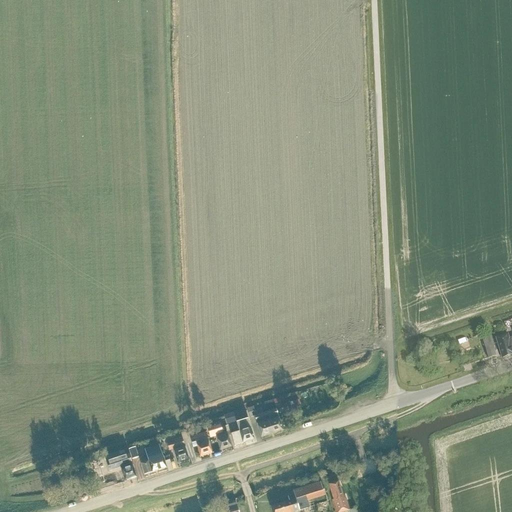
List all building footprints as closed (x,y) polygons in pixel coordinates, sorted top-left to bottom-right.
[(496,338),(502,358),(511,354),(511,338),(510,339),(508,335),(496,338)] [(489,358),(496,356),(491,337),(483,339),(489,358)] [(301,408),(299,400),(292,402),(295,410),(301,408)] [(277,416),(276,410),(274,403),(264,406),(266,413),(254,416),(256,423),(260,438),(282,431),(278,416),(277,416)] [(247,418),(244,409),(232,413),(235,422),(247,418)] [(234,446),(254,440),(247,419),(236,423),(239,432),(230,435),(234,446)] [(220,451),(231,447),(226,433),(223,434),(220,425),(207,429),(209,438),(215,436),(220,451)] [(194,436),(195,442),(197,447),(200,457),(211,453),(207,439),(205,433),(194,436)] [(181,438),(170,441),(169,436),(165,437),(166,443),(169,451),(173,450),(177,464),(188,461),(181,438)] [(144,475),(166,468),(161,453),(158,446),(144,450),(148,462),(140,464),(144,475)] [(139,457),(135,447),(128,450),(132,460),(139,457)] [(129,456),(117,460),(115,455),(105,458),(106,463),(109,471),(120,468),(124,481),(136,478),(129,456)] [(103,478),(94,481),(95,486),(104,483),(103,478)] [(322,491),(320,482),(293,491),(294,495),(287,497),(289,501),(270,507),(271,511),(293,511),(314,506),(315,511),(328,511),(330,511),(324,490),(322,491)] [(328,485),(333,500),(331,501),(335,511),(344,511),(349,511),(344,497),(343,497),(338,482),(328,485)]
